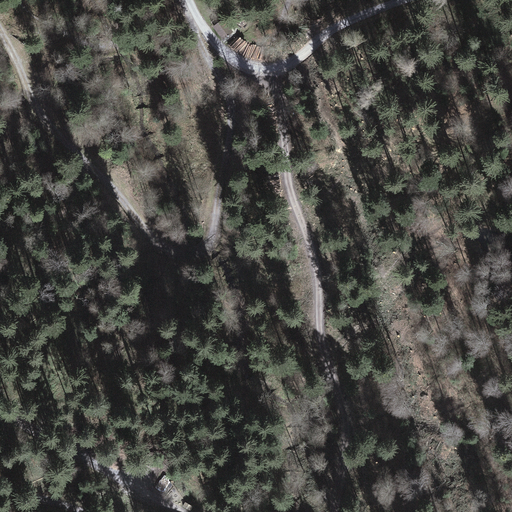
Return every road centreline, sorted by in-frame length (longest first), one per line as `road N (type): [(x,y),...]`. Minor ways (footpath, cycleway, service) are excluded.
road 1 (track): [(196,21),(199,43),(229,93),(233,123),(212,239),(187,254),(147,232),(41,117),(0,26)]
road 2 (track): [(273,71),(288,186),(311,248),(319,347),(342,394),(335,511)]
road 3 (unclassified): [(406,0),(332,28),(273,71),(229,57),(186,0)]
road 4 (track): [(182,511),(0,405)]
